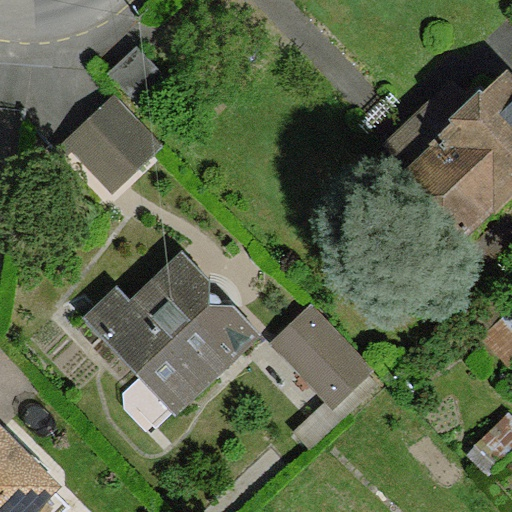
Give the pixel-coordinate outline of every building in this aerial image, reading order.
[(139,49),(112,74),(150,114),(177,89),(139,49)] [(511,191),(511,86),(508,82),(477,111),(423,163),(410,175),(466,235),(511,191)] [(423,163),(477,111),(455,88),(402,138),(423,163)] [(158,148),(116,103),(72,142),(116,189),(158,148)] [(260,332),(190,257),(134,308),(118,292),(90,317),(178,411),(260,332)] [(372,370),(313,313),(280,344),(340,404),(372,370)] [(0,511),(28,511),(53,488),(1,435),(0,435),(0,511)] [(504,459),(488,442),(473,456),(490,474),(504,459)]
